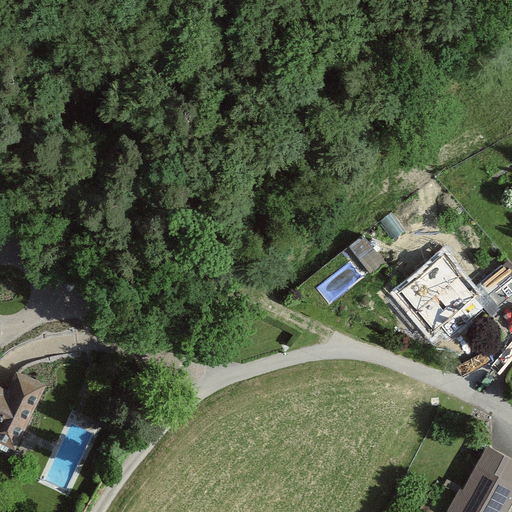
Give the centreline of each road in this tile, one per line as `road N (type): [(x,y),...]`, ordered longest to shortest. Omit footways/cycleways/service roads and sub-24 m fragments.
road 1 (residential): [(458,388),(354,347),(276,359),(208,387),(152,441),(97,511)]
road 2 (track): [(354,347),(280,314),(0,147)]
